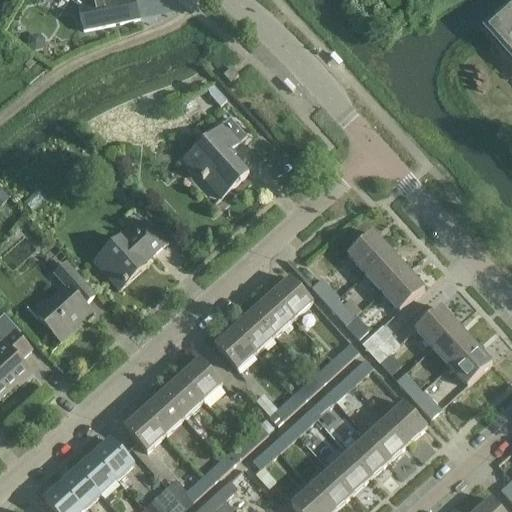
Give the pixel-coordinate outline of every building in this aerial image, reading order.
[(72,0),(78,0),(81,9),(78,10),(83,34),(120,26),(140,22),(135,0),(125,0),(109,3),(108,0),(72,0)] [(511,4),(481,34),(487,41),(511,68),(511,4)] [(30,39),(28,48),(35,54),(44,51),(45,42),(39,36),(30,39)] [(239,78),(233,72),(232,70),(224,77),(231,85),(239,78)] [(227,104),(213,88),(207,91),(211,99),(220,109),(227,104)] [(184,162),(201,181),(203,184),(205,182),(222,201),(249,176),(230,155),(247,139),(230,120),(184,162)] [(118,158),(117,170),(130,171),(131,159),(118,158)] [(95,162),(83,173),(102,194),(115,183),(95,162)] [(0,209),(10,201),(0,189),(0,209)] [(36,194),(25,204),(31,212),(43,201),(36,194)] [(167,247),(154,232),(145,222),(123,242),(120,239),(94,263),(121,293),(147,269),(145,267),(167,247)] [(366,277),(390,255),(373,236),(348,258),(366,277)] [(390,255),(366,277),(383,296),(407,273),(390,255)] [(37,318),(48,331),(62,346),(93,318),(80,303),(90,294),(94,299),(95,298),(66,267),(56,276),(69,290),(37,318)] [(407,273),(383,296),(400,315),(425,293),(407,273)] [(291,281),(272,299),(294,323),(313,306),(291,281)] [(328,310),(336,303),(338,301),(321,281),(310,290),(328,310)] [(275,340),(294,323),(272,299),(253,316),(275,340)] [(336,303),(328,310),(345,329),(361,314),(351,303),(343,310),(336,303)] [(433,352),(458,330),(441,310),(416,333),(433,352)] [(253,316),(234,332),(256,357),(275,340),(253,316)] [(34,350),(20,335),(5,318),(0,321),(0,401),(29,375),(19,363),(34,350)] [(371,357),(391,339),(383,330),(363,348),(371,357)] [(475,348),(458,330),(433,352),(450,370),(475,348)] [(215,350),(229,364),(237,374),(256,357),(234,332),(215,350)] [(399,348),(391,339),(371,357),(379,366),(399,348)] [(332,365),(340,374),(359,357),(351,348),(332,365)] [(475,348),(450,370),(468,390),(492,367),(475,348)] [(201,363),(181,381),(204,406),(223,388),(201,363)] [(347,380),(355,388),(360,395),(372,384),(366,378),(373,371),(366,363),(347,380)] [(313,382),(321,391),(340,374),(332,365),(313,382)] [(412,403),(421,395),(404,377),(396,385),(412,403)] [(348,395),(355,388),(347,380),(328,397),(336,405),(342,412),(354,402),(348,395)] [(162,398),(185,423),(204,406),(181,381),(162,398)] [(294,399),(302,408),(321,391),(313,382),(294,399)] [(423,394),(421,395),(412,403),(430,423),(441,414),(423,394)] [(310,413),(318,422),(336,405),(328,397),(310,413)] [(162,398),(143,415),(166,440),(185,423),(162,398)] [(271,419),(278,413),(264,398),(257,405),(271,419)] [(302,408),(294,399),(275,416),(283,425),(302,408)] [(427,431),(414,417),(405,406),(386,423),(409,448),(427,431)] [(318,422),(310,413),(292,430),(300,438),(318,422)] [(125,431),(138,446),(147,456),(166,440),(143,415),(125,431)] [(409,448),(386,423),(367,440),(390,465),(409,448)] [(268,438),(260,429),(242,446),(249,455),(268,438)] [(300,438),(292,430),(272,448),(280,456),(300,438)] [(390,465),(367,440),(348,457),(371,482),(390,465)] [(94,459),(117,485),(134,469),(111,443),(94,459)] [(249,455),(242,446),(223,463),(231,471),(249,455)] [(277,485),(264,471),(280,456),(272,448),(252,466),(260,474),(256,478),(269,492),(277,485)] [(371,482),(348,457),(330,474),(353,499),(371,482)] [(94,459),(78,474),(101,499),(117,485),(94,459)] [(231,471),(223,463),(205,479),(213,488),(231,471)] [(243,473),(233,482),(239,489),(249,481),(243,473)] [(78,474),(61,489),(81,511),(86,511),(101,499),(78,474)] [(338,511),(353,499),(330,474),(311,491),(330,511),(338,511)] [(186,496),(175,484),(166,492),(183,511),(185,511),(213,488),(205,479),(186,496)] [(278,511),(276,511),(258,491),(251,483),(242,491),(248,498),(248,497),(255,505),(257,503),(260,506),(258,508),(260,511),(279,511),(278,511)] [(231,485),(220,495),(228,504),(235,511),(240,511),(247,506),(237,495),(239,494),(231,485)] [(511,485),(500,495),(511,508),(511,485)] [(45,503),(52,511),(81,511),(61,489),(45,503)] [(330,511),(311,491),(291,509),(294,511),(330,511)] [(219,511),(228,504),(220,495),(200,511),(219,511)] [(480,511),(499,511),(491,503),(480,511)]
